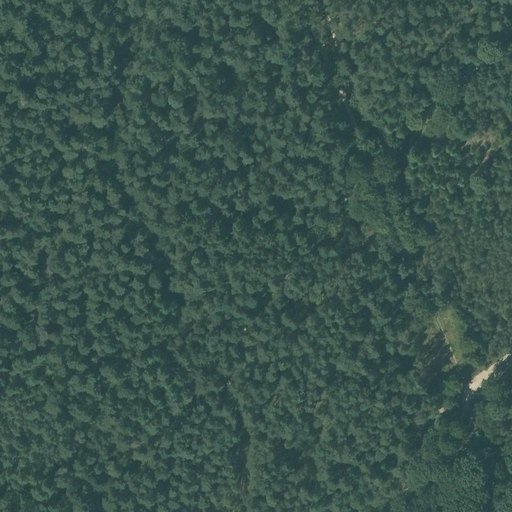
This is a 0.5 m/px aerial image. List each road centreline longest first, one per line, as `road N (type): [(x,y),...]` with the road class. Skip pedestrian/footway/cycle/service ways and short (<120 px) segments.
road 1 (track): [(231,511),(244,440),(216,359),(369,166)]
road 2 (track): [(369,166),(464,385),(480,393)]
road 3 (unknown): [(395,511),(441,402),(411,316),(411,306),(426,299)]
road 4 (track): [(300,0),(369,166)]
road 5 (tertiary): [(426,511),(471,407),(511,357)]
road 6 (track): [(385,153),(511,30)]
road 7 (track): [(318,0),(385,153)]
road 8 (track): [(385,153),(412,212),(431,282),(426,299)]
